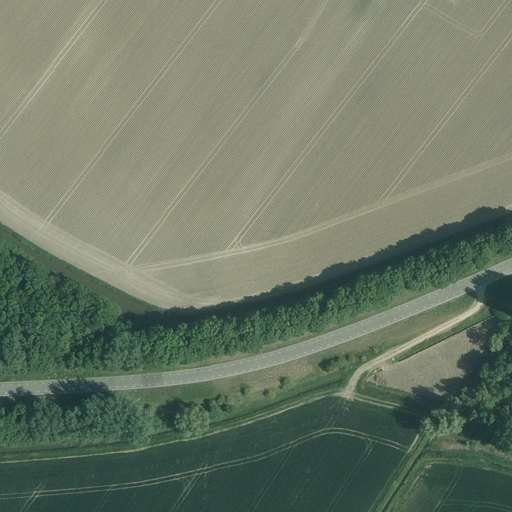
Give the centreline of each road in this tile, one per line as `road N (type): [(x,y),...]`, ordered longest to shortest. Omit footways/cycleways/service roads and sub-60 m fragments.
road 1 (unclassified): [(0,389),(180,380),(249,365),(511,264)]
road 2 (track): [(478,280),(479,301),(469,314),(373,363),(346,396)]
